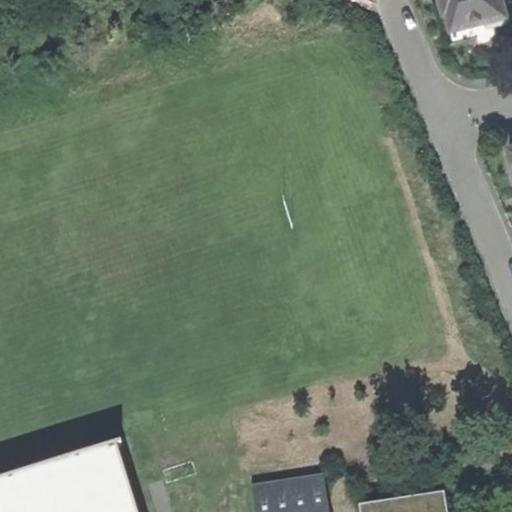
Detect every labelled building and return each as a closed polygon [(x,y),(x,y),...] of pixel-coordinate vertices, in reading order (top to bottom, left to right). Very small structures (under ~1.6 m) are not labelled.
[(489,32),(488,28),(511,22),(504,0),(442,0),(447,14),(441,16),(449,47),(475,41),(484,39),(486,37),(489,35),(489,32)] [(121,511),(103,442),(0,474),(0,511),(121,511)] [(198,473),(169,481),(177,511),(206,511),(209,511),(198,473)] [(330,511),(325,477),(253,488),(256,511),(330,511)] [(447,511),(445,494),(360,507),(360,511),(447,511)]
